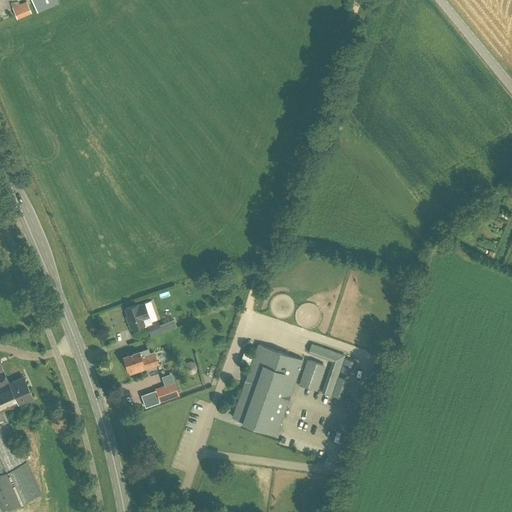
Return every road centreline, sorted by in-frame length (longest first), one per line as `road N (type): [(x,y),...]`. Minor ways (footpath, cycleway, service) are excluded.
road 1 (primary): [(123,511),(99,407),(0,163)]
road 2 (track): [(258,283),(357,0)]
road 3 (unclassified): [(179,511),(258,283)]
road 4 (unknown): [(247,314),(364,355),(368,378),(351,418)]
road 5 (unknown): [(338,448),(320,468),(200,451)]
road 6 (unknown): [(338,448),(301,435),(293,413),(304,404),(351,418)]
